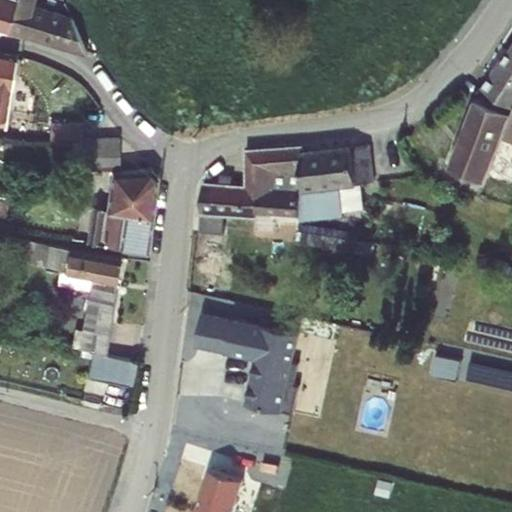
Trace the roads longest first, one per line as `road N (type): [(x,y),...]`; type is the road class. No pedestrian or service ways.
road 1 (residential): [(504,0),(459,60),(359,125),(232,142),(186,161)]
road 2 (unclassified): [(186,161),(153,432)]
road 3 (unclassified): [(0,38),(82,67),(138,138),(186,161)]
road 4 (residential): [(0,396),(153,432)]
